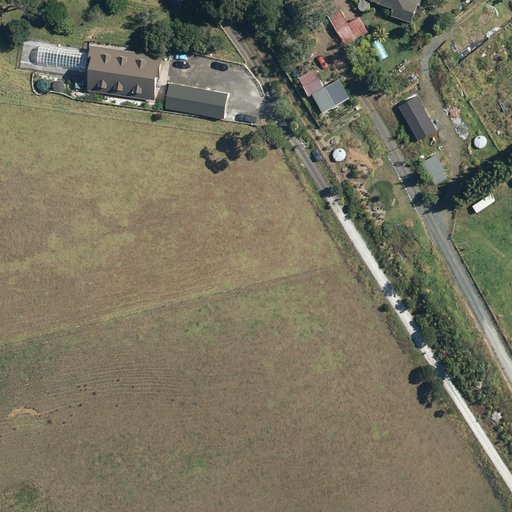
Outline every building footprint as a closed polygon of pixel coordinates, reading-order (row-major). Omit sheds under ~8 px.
[(391,16),(410,22),(416,5),(419,6),(421,0),(366,0),(393,9),(391,16)] [(339,8),(327,15),(345,45),(367,32),(358,17),(348,23),(339,8)] [(84,90),(155,100),(161,56),(90,46),(84,90)] [(350,98),(339,79),(323,88),(312,69),(297,78),(308,97),(312,95),(322,113),(350,98)] [(229,93),(170,83),(166,108),(225,118),(229,93)] [(417,141),(437,131),(418,96),(399,107),(417,141)] [(435,184),(446,178),(443,172),(445,170),(437,155),(420,164),(428,179),(432,177),(435,184)]
